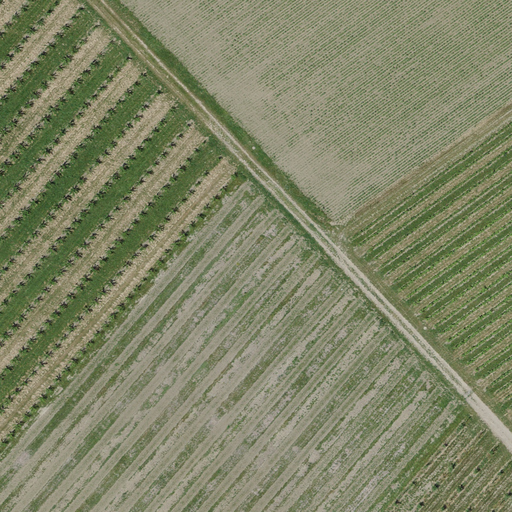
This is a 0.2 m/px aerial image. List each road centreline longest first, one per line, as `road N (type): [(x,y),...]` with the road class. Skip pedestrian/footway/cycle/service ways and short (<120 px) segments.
road 1 (track): [(101,0),(511,442)]
road 2 (track): [(320,234),(511,102)]
